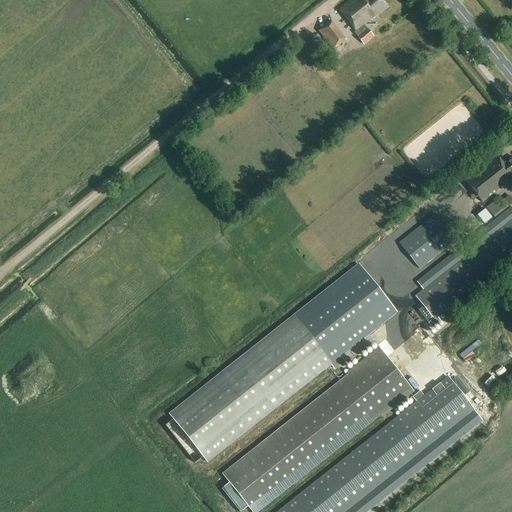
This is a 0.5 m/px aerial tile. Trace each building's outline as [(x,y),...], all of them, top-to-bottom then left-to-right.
[(373,38),(363,25),(386,7),(380,0),(368,0),(367,1),(366,0),(352,0),(339,10),(355,31),(358,34),(356,36),(364,46),(373,38)] [(344,41),(330,23),(319,31),(333,50),(344,41)] [(318,40),(313,34),(306,40),(311,46),(318,40)] [(481,203),(511,178),(511,157),(503,164),(497,156),(465,182),(481,203)] [(494,218),(507,207),(499,197),(486,208),(494,218)] [(435,215),(399,245),(419,269),(455,240),(435,215)] [(511,219),(416,296),(413,298),(422,309),(419,311),(432,328),(440,321),(436,316),(511,255),(511,219)] [(394,314),(355,266),(168,414),(207,463),(331,365),(334,370),(345,361),(341,357),(394,314)] [(240,511),(248,506),(252,511),(257,511),(380,415),(382,417),(414,392),(379,348),(347,373),(348,375),(222,474),(229,483),(222,488),(240,511)] [(277,511),(343,511),(473,410),(448,378),(423,397),(420,393),(412,398),(416,403),(277,511)] [(348,511),(369,511),(483,422),(475,412),(348,511)]
